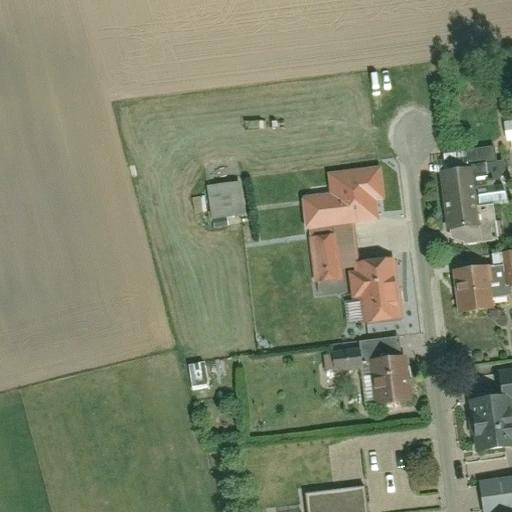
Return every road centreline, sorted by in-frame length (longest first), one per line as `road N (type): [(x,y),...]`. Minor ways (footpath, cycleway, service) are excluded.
road 1 (residential): [(454,511),(411,163)]
road 2 (residential): [(411,163),(431,152),(437,131),(430,117),(420,112),(398,127),(400,153)]
